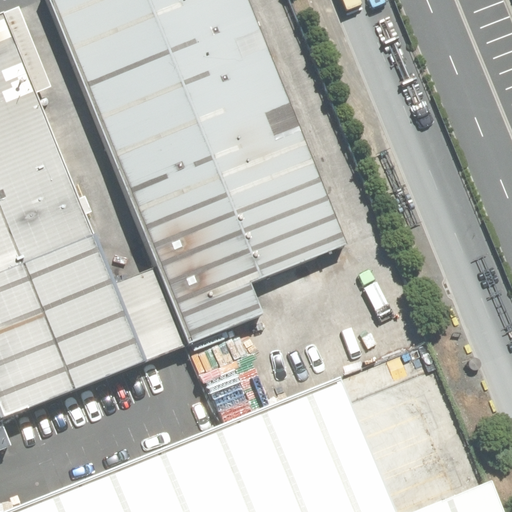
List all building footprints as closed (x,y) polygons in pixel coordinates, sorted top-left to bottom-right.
[(257,0),(73,0),(57,7),(189,328),(363,257),(257,0)] [(511,0),(433,0),(446,32),(440,34),(458,80),(483,70),(510,138),(511,137),(511,0)] [(11,20),(0,24),(0,427),(1,430),(149,373),(11,20)] [(404,511),(347,373),(9,511),(404,511)] [(511,511),(511,484),(509,478),(420,511),(511,511)]
